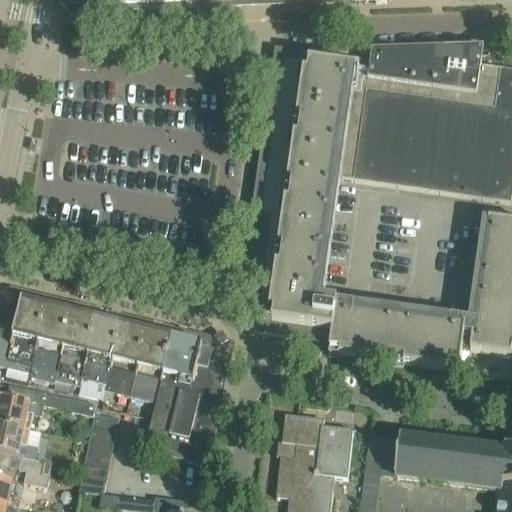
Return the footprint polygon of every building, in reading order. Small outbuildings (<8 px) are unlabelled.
[(67,0),(73,9),(89,8),(89,9),(121,8),(121,0),(67,0)] [(121,0),(121,8),(189,5),(188,0),(121,0)] [(511,199),(511,73),(481,69),(484,51),(372,54),(369,75),(284,63),(262,216),(273,217),(256,338),(304,345),(303,355),(339,360),(340,357),(385,364),(384,367),(403,370),(404,367),(449,373),(448,376),(459,377),(463,348),(471,350),(467,375),(469,376),(472,355),(511,360),(511,227),(483,223),(469,324),(324,303),(325,297),(405,309),(405,308),(324,296),(323,303),(318,302),(335,181),(511,207),(511,199)] [(0,336),(0,370),(7,372),(5,381),(27,386),(29,378),(30,378),(32,370),(47,311),(16,303),(9,308),(1,336),(0,336)] [(32,370),(30,378),(56,384),(58,376),(57,376),(72,317),(62,315),(63,313),(61,310),(50,308),(47,309),(47,311),(32,370)] [(54,392),(70,396),(72,388),(80,390),(82,382),(96,323),(72,317),(57,376),(58,376),(56,384),(54,392)] [(79,397),(78,399),(103,405),(106,394),(107,388),(122,329),(96,323),(82,382),(80,390),(79,397)] [(104,405),(103,411),(111,413),(114,397),(131,401),(147,335),(141,334),(140,330),(125,326),(122,329),(107,388),(106,394),(103,405),(104,405)] [(147,335),(131,401),(156,406),(161,387),(172,341),(147,335)] [(152,422),(144,454),(170,460),(198,349),(198,348),(172,341),(161,387),(156,406),(152,422)] [(198,349),(170,460),(196,467),(202,468),(200,489),(210,490),(213,458),(213,456),(217,420),(223,365),(224,357),(222,353),(219,349),(211,354),(198,349)] [(38,395),(38,396),(36,407),(0,399),(0,400),(0,427),(30,434),(33,418),(42,420),(44,409),(95,420),(95,417),(96,408),(38,395)] [(327,418),(282,413),(269,511),(328,511),(333,471),(353,473),(357,435),(325,431),(327,418)] [(116,437),(118,423),(119,422),(95,417),(95,420),(92,432),(116,437)] [(50,481),(53,467),(36,464),(38,452),(27,449),(30,434),(0,427),(0,456),(21,461),(19,473),(26,475),(26,476),(50,481)] [(113,449),(116,437),(92,432),(90,444),(113,449)] [(505,455),(387,440),(370,438),(359,511),(376,511),(381,479),(382,479),(382,478),(499,494),(496,511),(511,511),(511,451),(506,451),(505,455)] [(111,461),(113,449),(90,444),(88,457),(111,461)] [(108,474),(111,461),(88,457),(85,469),(108,474)] [(106,487),(108,474),(85,469),(83,482),(106,487)] [(26,476),(22,496),(35,499),(37,489),(47,491),(50,481),(26,476)] [(0,481),(0,509),(6,511),(12,484),(4,482),(0,481)] [(83,482),(80,495),(104,499),(106,487),(83,482)] [(119,501),(117,511),(155,511),(156,505),(155,505),(136,503),(119,501)]
